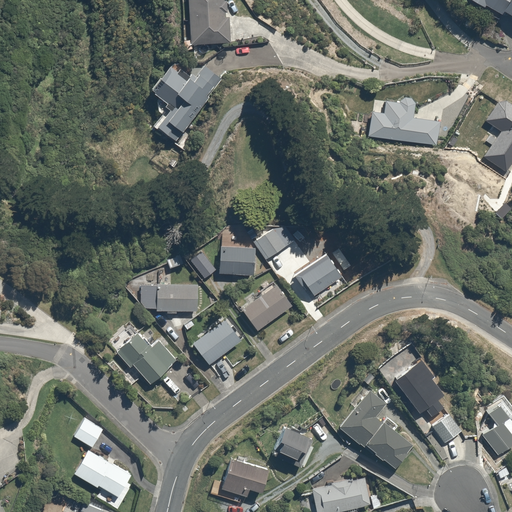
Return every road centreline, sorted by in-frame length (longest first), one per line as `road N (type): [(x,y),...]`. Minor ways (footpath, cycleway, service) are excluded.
road 1 (residential): [(412,299),(425,231),(394,212),(309,203),(288,177),(273,120),(257,109),(230,120),(185,195),(139,211),(52,207),(13,193),(0,177)]
road 2 (residential): [(185,472),(196,441),(250,396),(357,318),(412,299)]
road 3 (residential): [(0,349),(68,364),(185,472)]
